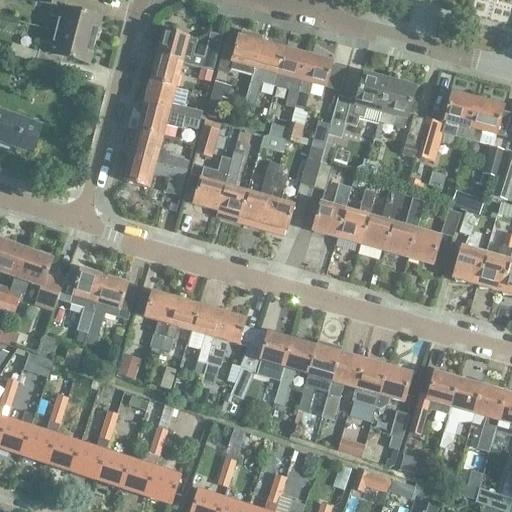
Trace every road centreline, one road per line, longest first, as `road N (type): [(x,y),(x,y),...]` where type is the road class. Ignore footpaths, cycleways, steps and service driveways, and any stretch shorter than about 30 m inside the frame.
road 1 (residential): [(511,353),(80,229)]
road 2 (residential): [(80,229),(143,0)]
road 3 (residential): [(511,75),(314,17)]
